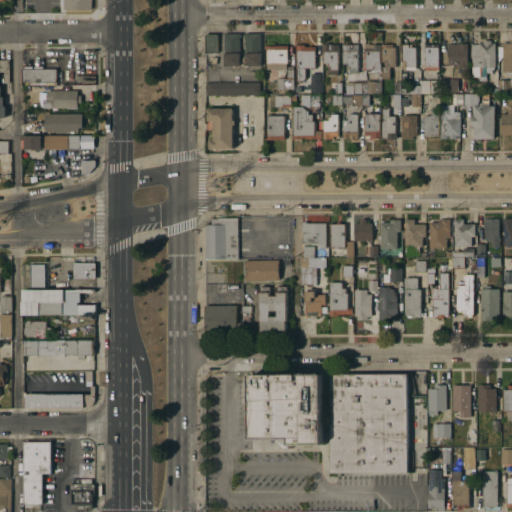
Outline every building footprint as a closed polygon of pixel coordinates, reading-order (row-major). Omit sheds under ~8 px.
[(91,0),(91,9),(63,9),(63,0),(91,0)] [(204,53),(204,35),(217,34),(217,53),(206,53),(204,53)] [(224,34),(239,34),(239,66),(223,66),(224,34)] [(260,34),(260,66),(245,66),(245,34),(260,34)] [(502,43),(509,43),(509,39),(511,39),(511,93),(498,93),(498,80),(510,80),(510,78),(511,78),(511,71),(502,71),(502,43)] [(490,67),(490,71),(485,71),(485,68),(471,68),(471,58),(470,58),(470,45),(478,45),(478,43),(482,43),(482,41),(490,41),(490,43),(494,43),(494,67),(490,67)] [(458,68),(458,66),(448,66),(448,57),(446,57),(446,45),(458,45),(458,44),(467,44),(467,68),(458,68)] [(302,81),(296,82),(295,46),(304,45),(304,47),(315,47),(315,68),(305,69),(305,79),(302,81)] [(328,75),(328,64),(323,64),(323,45),(333,45),(333,48),(337,48),(337,75),(328,75)] [(349,74),(349,68),(347,68),(347,65),(342,65),(342,45),(357,45),(357,74),(349,74)] [(364,71),(364,48),(369,48),(369,45),(379,45),(380,70),(364,71)] [(389,67),(388,80),(381,80),(381,67),(384,67),(384,62),(381,62),(381,45),(392,45),(392,48),(395,48),(395,67),(389,67)] [(405,67),(405,69),(400,69),(400,62),(402,62),(402,45),(411,45),(411,47),(415,47),(415,67),(405,67)] [(424,48),(428,48),(428,45),(438,45),(438,62),(434,62),(434,76),(424,76),(424,48)] [(287,46),(287,64),(285,64),(286,70),(266,70),(265,46),(287,46)] [(9,84),(3,84),(3,73),(0,73),(0,60),(9,60),(9,84)] [(276,90),(276,79),(286,79),(286,67),(293,67),(292,90),(276,90)] [(56,85),(45,86),(45,83),(21,83),(21,70),(56,69),(56,85)] [(401,94),(401,88),(410,88),(410,86),(420,85),(419,80),(439,80),(439,93),(401,94)] [(458,92),(449,92),(449,91),(440,91),(440,80),(458,80),(458,92)] [(366,81),(380,81),(380,93),(376,93),(376,94),(362,94),(362,84),(366,84),(366,81)] [(259,82),(259,95),(206,95),(206,83),(259,82)] [(321,82),(321,94),(310,93),(310,82),(321,82)] [(353,94),(353,84),(362,84),(362,94),(353,94)] [(77,96),(81,96),(81,104),(77,104),(77,109),(73,109),(69,109),(42,109),(42,101),(41,101),(41,93),(46,93),(46,91),(53,92),(53,91),(77,91),(77,96)] [(419,94),(420,94),(420,107),(411,107),(411,94),(413,94),(419,94)] [(452,95),(463,94),(463,106),(452,106),(452,95)] [(478,94),(478,103),(488,103),(488,105),(494,106),(493,139),(473,139),(473,126),(471,126),(471,113),(473,113),(473,106),(464,106),(464,94),(478,94)] [(274,107),(274,96),(281,96),(281,95),(290,95),(290,107),(274,107)] [(305,108),(303,105),(303,98),(307,98),(307,96),(319,95),(319,108),(305,108)] [(342,97),(351,97),(351,96),(362,95),(362,106),(361,106),(361,107),(351,107),(351,105),(342,105),(342,97)] [(392,95),(400,95),(400,109),(393,109),(392,95)] [(342,105),(342,106),(331,106),(331,96),(341,96),(341,97),(342,97),(342,105)] [(321,139),(299,139),(299,140),(295,140),(295,139),(293,140),(293,107),(301,107),(305,111),(308,111),(308,115),(312,115),(312,121),(314,121),(314,132),(321,132),(321,139)] [(209,140),(212,140),(212,135),(212,134),(212,133),(212,132),(212,131),(212,122),(207,122),(207,109),(232,109),(232,116),(234,116),(234,119),(232,119),(232,121),(234,121),(234,128),(232,128),(232,143),(235,143),(235,146),(232,146),(232,150),(209,150),(209,140)] [(381,109),(389,109),(389,116),(395,116),(395,139),(381,139),(381,109)] [(511,135),(501,135),(501,114),(507,114),(507,109),(511,109),(511,135)] [(424,116),(431,116),(431,112),(438,111),(438,139),(424,139),(424,116)] [(440,113),(452,113),(452,119),(455,119),(455,116),(460,116),(460,136),(455,136),(455,139),(440,139),(440,113)] [(82,128),(78,129),(78,132),(66,132),(66,133),(60,133),(60,132),(44,132),(44,115),(82,114),(82,128)] [(337,136),(335,136),(335,137),(333,137),(333,139),(323,139),(323,120),(327,120),(327,117),(329,117),(329,114),(337,114),(337,136)] [(357,139),(342,139),(342,120),(347,120),(346,117),(349,117),(349,114),(357,114),(357,139)] [(379,139),(378,139),(378,141),(374,141),(374,139),(364,139),(364,115),(379,114),(379,139)] [(416,115),(416,136),(412,136),(412,140),(401,140),(401,116),(416,115)] [(284,116),(284,140),(266,140),(266,116),(284,116)] [(41,136),(41,150),(39,150),(39,152),(34,152),(34,150),(24,150),(25,141),(20,141),(20,136),(41,136)] [(80,148),(68,148),(68,150),(45,150),(45,136),(80,136),(80,148)] [(7,154),(0,154),(0,141),(8,141),(7,154)] [(88,174),(83,175),(83,161),(94,161),(94,166),(88,174)] [(238,257),(206,258),(206,225),(211,225),(210,219),(237,218),(238,257)] [(429,249),(429,240),(428,240),(428,236),(429,236),(429,223),(438,223),(438,219),(449,219),(449,238),(445,238),(445,249),(429,249)] [(453,247),(453,236),(453,233),(453,219),(463,219),(463,224),(474,224),(474,237),(470,237),(470,247),(453,247)] [(499,247),(490,247),(490,242),(485,242),(485,239),(484,239),(484,220),(498,219),(499,247)] [(511,219),(511,246),(503,247),(502,219),(511,219)] [(353,241),(353,223),(359,223),(359,220),(366,220),(366,223),(371,224),(371,241),(353,241)] [(379,249),(379,240),(378,240),(378,237),(379,237),(380,223),(390,223),(390,222),(392,222),(392,220),(400,220),(400,232),(396,232),(396,249),(379,249)] [(404,236),(403,236),(403,233),(404,233),(404,228),(403,228),(403,224),(404,224),(404,220),(413,220),(414,225),(425,225),(425,237),(421,237),(421,247),(404,247),(404,236)] [(325,224),(325,249),(319,249),(319,243),(302,243),(302,233),(301,233),(301,222),(307,222),(307,224),(325,224)] [(335,224),(335,222),(341,222),(341,224),(344,224),(345,248),(329,248),(329,224),(335,224)] [(484,244),(484,256),(476,257),(476,244),(484,244)] [(313,246),(313,257),(302,257),(302,246),(313,246)] [(452,252),(463,252),(463,249),(473,248),(473,256),(463,256),(463,257),(452,257),(452,252)] [(463,257),(464,268),(452,268),(452,257),(463,257)] [(490,266),(490,258),(500,257),(500,266),(490,266)] [(484,278),(476,278),(476,258),(484,258),(484,278)] [(244,275),(246,275),(246,267),(244,267),(244,261),(278,260),(278,280),(244,281),(244,275)] [(425,261),(425,272),(414,273),(414,261),(425,261)] [(95,264),(95,279),(73,279),(73,264),(95,264)] [(44,288),(30,288),(29,265),(44,265),(44,288)] [(351,266),(351,277),(341,277),(341,266),(351,266)] [(401,268),(401,282),(389,282),(389,268),(401,268)] [(427,269),(433,269),(433,278),(436,277),(436,280),(433,280),(434,284),(427,284),(426,284),(425,269),(427,269)] [(511,269),(501,269),(501,282),(511,282),(511,269)] [(301,274),(311,274),(311,270),(316,270),(316,278),(312,277),(312,285),(301,285),(301,274)] [(432,316),(432,305),(431,305),(431,301),(432,301),(432,298),(431,298),(431,294),(432,294),(432,289),(437,289),(437,286),(439,286),(439,274),(448,274),(448,316),(447,316),(447,317),(444,317),(444,316),(443,316),(443,318),(438,318),(438,316),(437,316),(437,317),(433,317),(433,316),(432,316)] [(473,315),(472,315),(470,318),(468,318),(466,315),(465,315),(465,314),(461,314),(461,311),(460,312),(458,313),(456,311),(456,286),(464,286),(464,275),(473,275),(473,315)] [(417,290),(420,290),(420,309),(422,309),(422,311),(420,311),(420,313),(422,313),(422,317),(420,317),(420,318),(418,318),(418,319),(415,319),(415,318),(413,318),(413,317),(411,317),(411,318),(406,318),(406,317),(404,317),(404,278),(417,278),(417,290)] [(376,292),(368,292),(368,281),(376,281),(376,292)] [(341,282),(341,288),(345,289),(345,293),(347,293),(347,308),(352,308),(352,315),(337,315),(337,316),(329,316),(329,282),(341,282)] [(260,322),(259,322),(258,287),(269,287),(269,296),(276,296),(276,287),(286,287),(286,321),(285,321),(285,331),(260,332),(260,322)] [(379,299),(378,299),(378,288),(388,288),(388,290),(391,290),(391,292),(392,293),(392,296),(396,297),(396,316),(389,316),(389,321),(379,321),(379,299)] [(22,291),(76,290),(95,290),(95,292),(92,292),(92,293),(80,293),(80,303),(77,303),(77,305),(95,305),(95,315),(62,315),(62,316),(49,316),(38,316),(38,315),(22,315),(22,291)] [(354,290),(365,290),(365,294),(371,294),(371,317),(366,317),(366,320),(356,320),(356,317),(354,317),(354,290)] [(480,290),(499,290),(499,317),(491,317),(491,321),(480,321),(480,290)] [(320,316),(316,316),(316,319),(310,319),(310,316),(304,316),(304,292),(314,292),(314,295),(324,295),(324,305),(320,305),(320,316)] [(511,292),(511,320),(506,320),(506,316),(502,316),(502,292),(511,292)] [(11,312),(0,312),(0,297),(1,297),(1,296),(6,296),(6,297),(11,297),(11,312)] [(236,306),(236,334),(204,334),(204,306),(205,306),(236,306)] [(11,337),(0,337),(0,315),(11,315),(11,337)] [(36,339),(36,337),(23,337),(23,328),(24,328),(24,323),(26,323),(26,321),(30,321),(30,322),(46,322),(46,327),(50,328),(50,333),(46,333),(46,339),(36,339)] [(23,356),(22,341),(43,341),(43,348),(37,348),(37,356),(23,356)] [(94,341),(94,356),(90,356),(90,357),(87,357),(87,356),(84,356),(84,360),(77,360),(77,356),(57,356),(57,341),(94,341)] [(330,441),(323,441),(323,445),(290,445),(290,447),(285,446),(284,449),(280,446),(281,443),(279,440),(248,440),(248,431),(251,431),(250,375),(407,374),(408,473),(330,474),(330,441)] [(446,411),(437,411),(437,416),(428,416),(427,389),(433,389),(433,385),(446,385),(446,411)] [(470,418),(459,418),(459,411),(452,411),(452,385),(470,385),(470,418)] [(489,385),(489,389),(495,389),(495,412),(477,412),(477,385),(489,385)] [(511,421),(506,421),(506,412),(503,412),(503,390),(507,390),(507,386),(511,386),(511,421)] [(25,408),(25,394),(84,394),(84,395),(90,395),(90,387),(94,387),(94,397),(94,401),(92,405),(88,407),(83,408),(25,408)] [(500,432),(491,432),(491,421),(500,421),(500,432)] [(450,438),(447,438),(447,441),(438,441),(438,438),(432,438),(432,427),(436,427),(436,424),(450,424),(450,438)] [(51,442),(51,475),(42,475),(42,505),(23,505),(23,443),(51,442)] [(0,445),(7,445),(7,446),(11,446),(11,449),(8,449),(8,452),(7,452),(7,459),(0,459),(0,445)] [(449,448),(449,464),(440,464),(440,461),(427,461),(427,448),(449,448)] [(475,468),(464,468),(464,469),(458,469),(458,462),(464,461),(464,448),(474,448),(475,468)] [(511,451),(511,464),(501,464),(501,451),(511,451)] [(484,463),(476,463),(476,453),(484,453),(484,463)] [(9,477),(0,477),(0,466),(9,466),(9,477)] [(444,504),(427,504),(427,485),(428,485),(428,470),(441,470),(441,478),(444,478),(444,504)] [(497,507),(483,507),(483,500),(482,500),(482,472),(497,472),(497,507)] [(451,481),(454,481),(455,477),(461,477),(461,481),(469,481),(468,490),(470,490),(470,493),(468,493),(468,510),(452,509),(453,492),(451,492),(451,481)] [(0,511),(0,479),(10,479),(10,511),(0,511)] [(91,480),(91,485),(94,485),(94,493),(93,493),(93,506),(71,506),(71,497),(69,497),(69,484),(81,484),(81,480),(91,480)]
